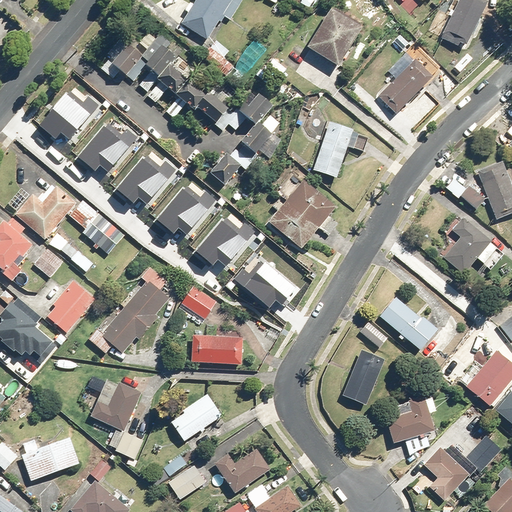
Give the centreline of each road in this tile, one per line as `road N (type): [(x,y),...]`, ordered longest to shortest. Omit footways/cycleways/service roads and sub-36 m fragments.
road 1 (residential): [(380,511),(356,494),(292,411),(292,374),(407,181),(511,73)]
road 2 (unknown): [(5,130),(17,131),(181,263)]
road 3 (tertiary): [(87,0),(0,105)]
